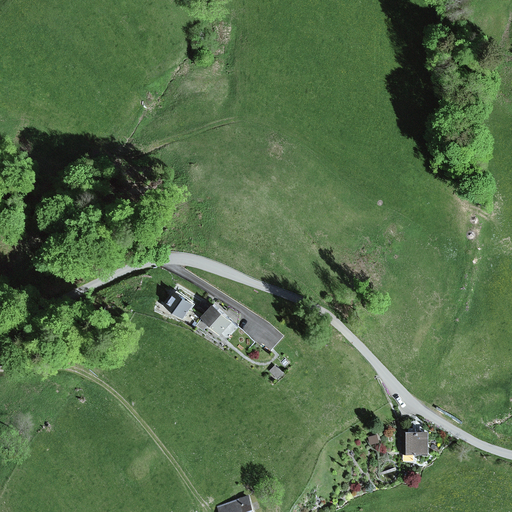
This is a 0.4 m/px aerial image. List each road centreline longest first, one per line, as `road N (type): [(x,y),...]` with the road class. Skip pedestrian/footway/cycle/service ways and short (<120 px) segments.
road 1 (unclassified): [(511,455),(414,406),(319,310),(195,261),(147,261),(0,329)]
road 2 (track): [(0,367),(77,370),(102,384),(149,427),(209,511)]
